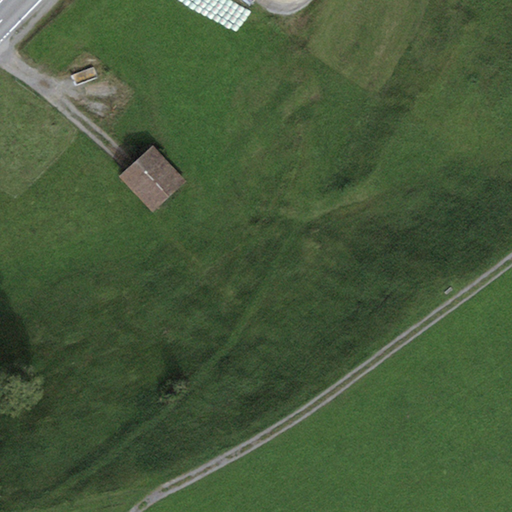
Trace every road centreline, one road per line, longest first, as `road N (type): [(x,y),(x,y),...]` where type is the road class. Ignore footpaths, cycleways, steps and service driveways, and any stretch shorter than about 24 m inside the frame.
road 1 (track): [(511,259),(328,397),(145,511)]
road 2 (track): [(0,50),(125,160)]
